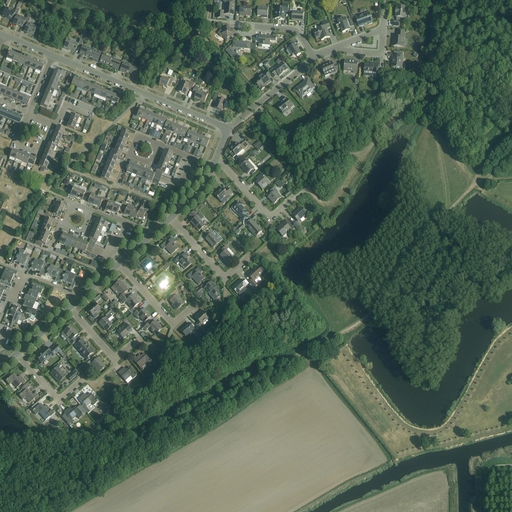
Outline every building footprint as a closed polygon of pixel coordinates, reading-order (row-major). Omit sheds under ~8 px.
[(224,15),(225,15),(233,16),(234,0),(231,0),(221,0),(226,4),(226,11),(224,11),(223,13),(218,12),(217,18),(223,19),(224,15)] [(275,19),(278,19),(278,20),(279,20),(279,21),(280,20),(281,19),(284,20),(284,12),(288,13),(289,4),(283,4),(283,8),(276,8),(276,12),(275,12),(274,15),(275,15),(275,19)] [(397,14),(397,17),(396,22),(394,21),(393,26),(400,27),(400,22),(400,18),(404,18),(404,15),(406,15),(407,11),(406,11),(406,7),(396,6),(396,10),(396,11),(395,12),(396,13),(396,14),(397,14)] [(250,16),(251,8),(240,7),(240,16),(245,17),(245,16),(250,16)] [(15,12),(6,8),(2,16),(12,20),(12,19),(15,12)] [(267,18),(268,9),(258,8),(257,16),(264,17),(264,18),(267,18)] [(15,12),(12,19),(15,20),(13,24),(23,28),(24,25),(24,24),(26,19),(24,19),(17,16),(19,10),(18,9),(16,9),(15,12)] [(304,13),(292,12),(293,9),(290,9),(289,15),(292,15),(292,20),(303,21),(304,13)] [(370,17),(372,16),(371,14),(369,14),(369,13),(359,16),(359,15),(355,16),(359,27),(368,23),(369,25),(373,23),(370,17)] [(26,19),(24,24),(27,25),(24,32),(33,36),(37,27),(28,23),(30,18),(27,16),(26,19)] [(348,32),(352,31),(351,31),(350,31),(349,27),(354,25),(351,18),(346,20),(345,18),(338,21),(339,25),(336,26),(338,31),(341,29),(342,33),(347,31),(348,32)] [(327,29),(330,28),(328,21),(322,23),(323,27),(317,30),(313,32),(316,39),(320,38),(321,41),(330,37),(327,29)] [(232,35),(234,34),(230,30),(231,30),(228,27),(223,32),(221,30),(218,34),(221,37),(222,36),(224,38),(225,37),(228,40),(233,36),(232,35)] [(405,39),(405,31),(398,30),(397,36),(394,36),(394,42),(393,42),(393,46),(403,47),(403,39),(405,39)] [(262,47),(270,48),(270,43),(276,44),(276,37),(265,36),(265,37),(259,36),(258,47),(262,47)] [(80,40),(78,45),(67,40),(63,48),(66,49),(67,48),(75,52),(77,48),(80,50),(83,41),(80,40)] [(297,57),(301,54),(298,50),(299,49),(296,45),(295,45),(294,45),(292,41),(284,46),(287,50),(288,49),(292,56),(293,56),(294,57),(295,57),(297,56),(297,57)] [(229,48),(226,51),(227,53),(229,55),(231,58),(236,54),(242,49),(250,50),(250,44),(238,43),(235,43),(229,48)] [(88,58),(92,50),(83,46),(79,55),(82,56),(82,55),(88,58)] [(92,50),(88,58),(95,60),(94,61),(97,62),(101,53),(92,50)] [(12,61),(15,54),(9,52),(7,58),(12,61)] [(402,68),(403,56),(402,56),(402,52),(394,52),(394,55),(393,55),(392,60),(393,60),(392,63),(392,67),(402,68)] [(21,56),(15,54),(12,61),(18,63),(21,56)] [(109,66),(112,58),(103,54),(99,63),(102,64),(103,64),(109,66)] [(21,56),(18,63),(24,66),(27,59),(21,56)] [(121,62),(112,58),(109,66),(115,69),(114,69),(118,71),(121,62)] [(27,59),(24,66),(30,68),(33,61),(27,59)] [(273,68),(270,71),(275,77),(278,74),(279,76),(288,69),(282,63),(280,59),(276,62),(279,66),(274,69),(273,68)] [(38,63),(33,61),(30,68),(35,70),(38,63)] [(357,73),(358,63),(349,62),(349,61),(345,61),(344,71),(353,72),(353,73),(357,73)] [(129,74),(132,66),(123,62),(119,71),(122,73),(123,72),(129,74)] [(335,70),(338,70),(338,65),(333,65),(332,62),(327,64),(321,67),(325,77),(330,75),(329,75),(336,72),(335,70)] [(38,63),(35,70),(41,73),(44,66),(38,63)] [(378,71),(379,64),(372,63),(372,66),(365,65),(364,75),(372,76),(373,73),(377,74),(377,71),(378,71)] [(132,66),(129,74),(135,77),(135,78),(138,79),(141,70),(132,66)] [(52,76),(59,79),(61,73),(55,70),(52,76)] [(266,71),(253,81),(261,91),(265,88),(264,87),(271,82),(268,79),(271,77),(266,71)] [(52,76),(50,82),(57,85),(59,79),(52,76)] [(77,88),(80,81),(74,78),(71,85),(77,88)] [(165,79),(163,78),(159,86),(164,88),(164,86),(167,88),(168,86),(171,87),(174,79),(171,78),(170,80),(166,78),(165,79)] [(302,85),(302,84),(301,84),(295,90),(298,94),(302,98),(309,92),(310,92),(315,88),(312,84),(312,85),(308,80),(302,85)] [(80,81),(77,88),(76,90),(82,92),(83,90),(86,83),(80,81)] [(57,85),(50,82),(47,88),(54,91),(57,85)] [(188,84),(182,82),(178,92),(186,95),(189,89),(192,91),(195,84),(189,82),(188,84)] [(86,83),(83,90),(88,92),(91,86),(86,83)] [(97,88),(91,86),(88,92),(94,95),(97,88)] [(205,103),(208,94),(198,90),(199,88),(196,87),(193,94),(196,96),(195,98),(205,103)] [(54,91),(47,88),(45,93),(52,96),(54,91)] [(103,90),(97,88),(94,95),(100,97),(103,90)] [(13,91),(7,89),(5,96),(10,98),(13,91)] [(103,90),(100,97),(106,100),(108,93),(103,90)] [(13,91),(10,98),(16,101),(19,94),(13,91)] [(52,96),(45,93),(43,99),(50,102),(52,96)] [(114,95),(108,93),(106,100),(111,102),(114,95)] [(217,102),(214,108),(222,112),(226,101),(218,98),(220,94),(216,93),(213,100),(217,102)] [(19,94),(16,101),(22,103),(25,96),(19,94)] [(120,98),(114,95),(111,102),(117,104),(120,98)] [(31,99),(25,96),(22,103),(28,106),(31,99)] [(281,100),(283,102),(277,106),(283,113),(290,107),(291,108),(293,106),(287,98),(286,99),(284,97),(281,100)] [(50,102),(43,99),(40,105),(47,108),(50,102)] [(141,119),(145,112),(139,109),(139,110),(136,108),(132,119),(138,121),(139,118),(141,119)] [(11,113),(5,110),(2,117),(8,120),(11,113)] [(145,112),(141,119),(147,122),(150,114),(145,112)] [(17,115),(11,113),(8,120),(14,122),(17,115)] [(150,114),(147,122),(145,125),(148,126),(149,123),(152,124),(155,116),(150,114)] [(17,115),(14,122),(20,125),(23,118),(17,115)] [(72,115),(70,121),(77,124),(79,118),(72,115)] [(160,118),(155,116),(152,124),(154,125),(153,128),(156,129),(157,126),(160,118)] [(166,120),(160,118),(157,126),(162,128),(166,120)] [(77,124),(70,121),(67,127),(74,130),(77,124)] [(167,135),(172,124),(167,122),(163,129),(166,131),(165,133),(167,135)] [(172,124),(167,135),(170,135),(171,132),(174,134),(177,126),(172,124)] [(177,126),(174,134),(179,136),(182,128),(177,126)] [(55,133),(62,136),(65,130),(57,127),(55,133)] [(187,130),(182,128),(179,136),(182,137),(180,141),(183,142),(185,138),(184,138),(187,130)] [(119,138),(127,142),(129,136),(128,135),(129,132),(123,129),(121,133),(119,138)] [(186,152),(187,149),(188,147),(190,142),(194,134),(188,132),(185,140),(188,141),(186,146),(185,146),(183,151),(186,152)] [(62,136),(55,133),(53,138),(60,141),(62,136)] [(199,136),(194,134),(190,142),(196,144),(199,136)] [(199,136),(196,144),(201,146),(204,138),(199,136)] [(53,138),(50,144),(56,146),(56,147),(57,147),(60,141),(53,138)] [(127,142),(119,138),(117,144),(124,147),(127,142)] [(204,138),(201,146),(206,148),(209,141),(204,138)] [(233,158),(236,155),(238,158),(245,152),(243,150),(248,146),(244,142),(240,146),(237,144),(231,149),(232,151),(229,154),(233,158)] [(50,144),(48,143),(46,149),(53,152),(56,147),(56,146),(50,144)] [(124,147),(117,144),(114,150),(122,153),(124,147)] [(46,149),(43,155),(53,159),(54,159),(56,153),(53,152),(46,149)] [(112,149),(110,155),(112,156),(118,158),(119,159),(122,153),(114,150),(112,149)] [(16,160),(19,152),(13,150),(10,157),(16,160)] [(162,155),(170,158),(172,153),(164,150),(162,155)] [(19,152),(16,160),(22,162),(25,155),(19,152)] [(25,155),(22,162),(28,164),(30,157),(25,155)] [(53,159),(43,155),(41,161),(49,164),(50,161),(52,162),(53,159)] [(112,156),(110,155),(108,161),(115,164),(118,158),(112,156)] [(170,158),(162,155),(160,160),(168,163),(170,158)] [(30,157),(28,164),(34,166),(36,159),(30,157)] [(160,160),(158,165),(166,168),(168,163),(160,160)] [(249,160),(247,161),(241,167),(248,174),(251,172),(252,174),(256,171),(257,169),(249,160)] [(49,164),(41,161),(39,167),(46,170),(49,164)] [(115,164),(108,161),(105,167),(113,170),(115,164)] [(131,173),(134,166),(129,164),(126,171),(131,173)] [(158,165),(155,173),(161,176),(162,173),(164,174),(166,168),(158,165)] [(131,173),(130,176),(135,178),(136,176),(139,168),(134,166),(131,173)] [(105,167),(103,173),(110,176),(113,170),(105,167)] [(144,170),(139,168),(136,176),(141,178),(144,170)] [(144,170),(141,178),(146,180),(150,172),(144,170)] [(155,174),(150,172),(146,180),(151,182),(152,181),(158,184),(159,181),(153,179),(154,176),(155,174)] [(110,176),(103,173),(100,178),(108,182),(110,176)] [(262,190),(269,184),(263,178),(264,176),(262,174),(254,181),(262,190)] [(276,183),(281,188),(286,184),(281,178),(276,183)] [(76,198),(80,187),(74,185),(74,186),(71,185),(68,191),(71,192),(70,195),(76,198)] [(80,187),(76,198),(82,200),(83,197),(86,198),(89,192),(86,191),(86,190),(80,187)] [(223,188),(215,195),(221,201),(221,202),(229,195),(229,196),(232,193),(228,188),(225,190),(223,188)] [(271,195),(268,197),(274,204),(281,198),(275,191),(276,190),(274,188),(269,192),(271,195)] [(288,191),(284,195),(286,198),(291,194),(292,192),(289,189),(288,190),(288,191)] [(89,192),(86,198),(89,200),(88,202),(94,205),(97,198),(94,196),(95,194),(92,193),(89,192)] [(103,200),(97,198),(94,205),(100,207),(101,204),(104,206),(106,199),(103,198),(103,200)] [(52,207),(55,209),(63,212),(65,206),(62,205),(64,202),(63,202),(57,199),(56,202),(54,202),(52,207)] [(106,199),(104,206),(106,207),(105,209),(111,212),(115,203),(106,199)] [(243,223),(249,218),(246,215),(248,213),(242,206),(243,205),(240,202),(239,203),(238,202),(232,207),(242,218),(240,219),(243,223)] [(115,203),(111,212),(117,215),(119,211),(122,212),(125,204),(122,203),(121,205),(115,203)] [(125,204),(122,212),(124,213),(124,214),(130,217),(133,210),(134,208),(127,205),(125,204)] [(141,208),(140,210),(137,218),(142,220),(144,217),(146,218),(149,212),(146,210),(145,213),(142,212),(144,209),(141,208)] [(292,215),(298,222),(307,214),(301,208),(292,215)] [(46,213),(45,215),(52,218),(53,214),(60,217),(63,212),(55,209),(54,211),(51,210),(50,213),(47,212),(46,213)] [(133,210),(130,217),(136,219),(137,218),(139,212),(133,210)] [(205,226),(201,221),(203,218),(203,217),(201,214),(199,214),(198,215),(194,211),(189,215),(193,220),(191,222),(199,231),(205,226)] [(44,218),(43,220),(45,221),(43,224),(50,227),(53,222),(50,220),(52,218),(45,215),(44,217),(44,218)] [(97,218),(95,223),(106,228),(108,223),(97,218)] [(252,220),(246,226),(256,237),(262,231),(252,220)] [(285,222),(276,229),(283,237),(291,230),(292,231),(295,229),(290,224),(288,226),(285,222)] [(106,228),(95,223),(93,228),(104,233),(106,228)] [(50,227),(43,224),(41,230),(43,231),(48,233),(50,227)] [(240,227),(237,229),(235,231),(237,234),(240,232),(245,227),(243,224),(242,225),(240,226),(240,227)] [(93,228),(91,233),(99,237),(101,237),(102,234),(103,235),(104,233),(93,228)] [(215,231),(213,232),(211,230),(206,234),(208,236),(205,239),(213,248),(220,242),(222,239),(215,231)] [(43,231),(40,236),(48,239),(50,234),(48,233),(43,231)] [(99,237),(91,233),(89,238),(90,239),(89,243),(95,245),(97,242),(99,237)] [(60,242),(59,244),(64,246),(65,244),(66,241),(68,236),(63,234),(62,236),(60,242)] [(48,239),(40,236),(38,242),(36,241),(35,244),(41,247),(42,244),(45,245),(48,239)] [(65,244),(64,245),(69,247),(70,246),(73,238),(68,236),(66,241),(65,244)] [(78,240),(73,238),(70,246),(75,248),(78,240)] [(172,254),(178,248),(174,243),(176,242),(172,238),(168,241),(167,241),(161,246),(163,250),(166,247),(172,254)] [(84,242),(78,240),(75,248),(80,250),(84,242)] [(88,244),(84,242),(80,250),(83,251),(82,254),(92,259),(96,260),(97,256),(91,254),(85,252),(87,249),(88,246),(88,244)] [(223,253),(220,255),(228,264),(234,259),(232,256),(226,250),(228,249),(226,246),(221,251),(223,253)] [(19,265),(24,254),(25,251),(19,249),(18,252),(16,251),(11,262),(14,264),(15,262),(19,264),(19,265)] [(185,269),(192,263),(187,258),(189,257),(185,253),(181,256),(180,255),(174,261),(177,264),(179,262),(185,269)] [(24,254),(19,265),(24,267),(23,269),(26,270),(27,266),(31,258),(23,255),(24,254)] [(149,256),(137,265),(140,268),(141,266),(147,273),(153,267),(156,264),(152,259),(149,256)] [(27,266),(26,270),(29,271),(30,269),(34,271),(38,262),(31,258),(27,266)] [(38,262),(34,271),(35,271),(35,270),(40,272),(39,274),(42,275),(47,264),(39,261),(38,262)] [(55,267),(47,264),(42,275),(45,277),(46,275),(51,277),(55,267)] [(62,271),(55,267),(51,277),(55,279),(55,281),(58,282),(62,271)] [(248,274),(252,280),(249,282),(251,284),(255,288),(259,285),(255,281),(259,277),(261,279),(267,273),(262,267),(259,269),(257,267),(251,273),(251,272),(248,274)] [(3,276),(12,279),(14,275),(16,276),(17,272),(6,268),(3,276)] [(199,284),(205,278),(201,273),(202,272),(199,268),(194,271),(194,270),(187,276),(190,279),(193,277),(199,284)] [(72,269),(70,274),(66,283),(71,285),(70,287),(73,288),(78,277),(74,276),(75,274),(74,273),(73,271),(74,270),(72,269)] [(62,271),(58,282),(61,283),(61,281),(66,283),(70,274),(62,271)] [(168,284),(166,281),(169,278),(163,272),(152,282),(156,286),(158,285),(162,289),(168,284)] [(12,279),(3,276),(0,282),(0,283),(11,288),(12,285),(10,284),(12,279)] [(242,280),(233,288),(238,294),(240,296),(247,290),(245,287),(247,286),(242,280)] [(119,281),(113,287),(111,288),(119,298),(121,301),(126,296),(125,293),(128,291),(119,281)] [(171,297),(177,292),(176,292),(177,291),(175,289),(179,286),(181,287),(184,284),(182,282),(174,288),(168,294),(171,297)] [(211,282),(205,287),(210,293),(208,294),(211,297),(212,298),(213,297),(215,299),(220,296),(217,293),(220,291),(211,282)] [(29,291),(41,295),(44,288),(33,283),(31,286),(33,287),(31,291),(29,290),(29,291)] [(205,293),(202,291),(203,290),(200,288),(194,293),(199,298),(205,293)] [(25,295),(24,298),(36,302),(39,295),(41,296),(41,295),(29,291),(27,296),(25,295)] [(177,310),(184,304),(177,295),(170,301),(175,306),(174,307),(177,310)] [(133,309),(139,303),(132,296),(129,299),(127,297),(122,301),(124,304),(126,302),(133,309)] [(36,302),(24,298),(23,301),(25,301),(23,307),(27,309),(27,308),(32,310),(36,302)] [(14,318),(16,313),(18,308),(13,306),(14,304),(11,303),(6,315),(14,318)] [(87,310),(95,318),(98,316),(96,313),(100,309),(95,303),(87,310)] [(27,308),(27,309),(25,313),(23,314),(26,321),(29,320),(30,319),(32,316),(35,317),(37,312),(32,310),(27,308)] [(138,310),(134,314),(134,315),(138,319),(140,318),(144,323),(151,317),(144,309),(140,312),(138,310)] [(106,317),(99,323),(106,331),(112,326),(107,320),(114,315),(113,314),(112,312),(110,310),(104,315),(106,317)] [(198,328),(203,333),(205,331),(201,326),(201,325),(209,318),(202,311),(195,317),(199,322),(195,325),(198,328)] [(16,313),(14,318),(12,322),(17,324),(18,321),(21,322),(23,322),(26,321),(23,314),(21,315),(16,313)] [(117,332),(116,333),(119,336),(120,335),(123,339),(130,333),(129,332),(132,331),(131,330),(133,327),(126,319),(123,322),(126,324),(117,332)] [(155,322),(151,325),(149,323),(143,328),(146,331),(149,328),(155,335),(156,335),(157,336),(160,334),(158,332),(162,329),(155,322)] [(186,336),(194,329),(188,323),(180,330),(186,336)] [(74,337),(78,334),(70,326),(64,332),(70,339),(67,341),(71,346),(73,344),(75,342),(77,340),(74,337)] [(203,333),(198,328),(195,330),(200,335),(198,337),(200,340),(205,335),(203,333)] [(86,358),(93,352),(82,340),(75,346),(86,358)] [(46,347),(35,356),(41,363),(52,354),(53,356),(58,352),(60,355),(63,353),(62,351),(57,345),(54,347),(49,351),(46,347)] [(136,357),(133,360),(143,371),(152,362),(145,354),(141,357),(138,360),(137,358),(136,357)] [(99,373),(106,367),(98,358),(92,364),(99,373)] [(156,360),(152,364),(156,369),(160,366),(156,360)] [(57,368),(51,373),(54,376),(54,377),(59,383),(66,377),(60,370),(62,368),(59,364),(56,367),(57,368)] [(118,373),(128,384),(137,376),(130,367),(127,370),(124,367),(118,373)] [(71,381),(77,376),(74,373),(68,378),(71,381)] [(23,388),(27,384),(25,381),(22,378),(18,382),(16,379),(18,378),(14,374),(6,381),(9,386),(12,383),(17,389),(20,385),(23,388)] [(30,387),(27,384),(23,388),(22,388),(23,390),(17,394),(22,400),(24,399),(25,398),(30,403),(35,399),(37,396),(38,396),(36,393),(31,397),(29,394),(31,393),(27,389),(30,387)] [(85,394),(79,399),(84,405),(81,407),(85,412),(86,413),(88,415),(90,413),(88,410),(87,410),(88,410),(86,408),(92,403),(94,406),(98,402),(91,394),(88,396),(85,394)] [(34,406),(30,409),(32,411),(36,415),(39,413),(43,418),(45,421),(54,413),(52,411),(49,408),(47,405),(44,407),(41,404),(39,405),(36,408),(34,406)] [(66,414),(62,418),(68,424),(69,423),(70,422),(71,422),(71,421),(77,416),(79,419),(83,415),(86,413),(85,412),(81,407),(80,406),(77,409),(76,407),(72,411),(69,408),(64,413),(66,414)]
